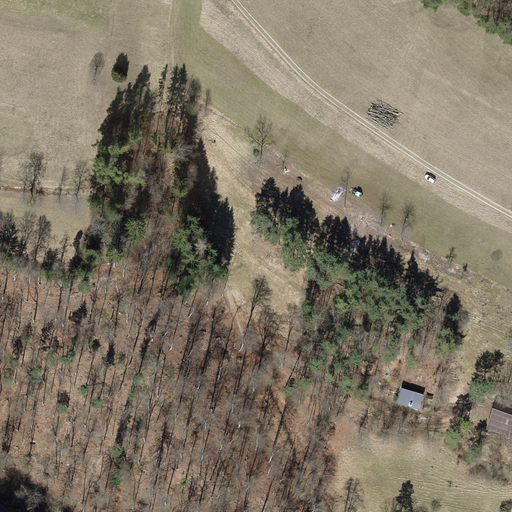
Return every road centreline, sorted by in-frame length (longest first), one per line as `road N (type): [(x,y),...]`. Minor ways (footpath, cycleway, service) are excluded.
road 1 (track): [(313,511),(302,454),(259,364),(398,420),(435,425),(475,417)]
road 2 (track): [(235,0),(304,76),(374,131),(511,210)]
